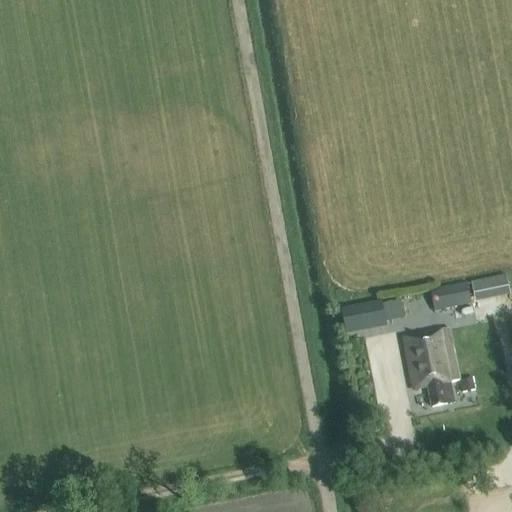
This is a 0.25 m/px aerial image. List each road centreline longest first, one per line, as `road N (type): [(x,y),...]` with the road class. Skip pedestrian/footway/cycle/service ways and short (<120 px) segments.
road 1 (track): [(330,511),(238,0)]
road 2 (track): [(320,460),(75,511)]
